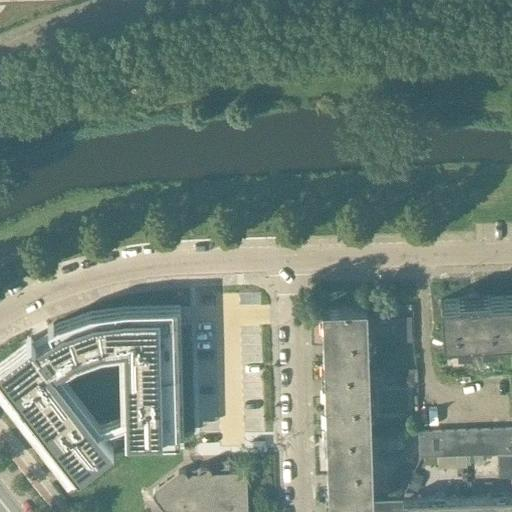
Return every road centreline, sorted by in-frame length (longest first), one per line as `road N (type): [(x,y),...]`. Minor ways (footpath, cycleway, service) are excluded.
road 1 (residential): [(0,315),(32,293),(114,267),(290,262)]
road 2 (residential): [(295,511),(290,262)]
road 3 (residential): [(290,262),(511,255)]
road 4 (unclassified): [(121,0),(0,47)]
